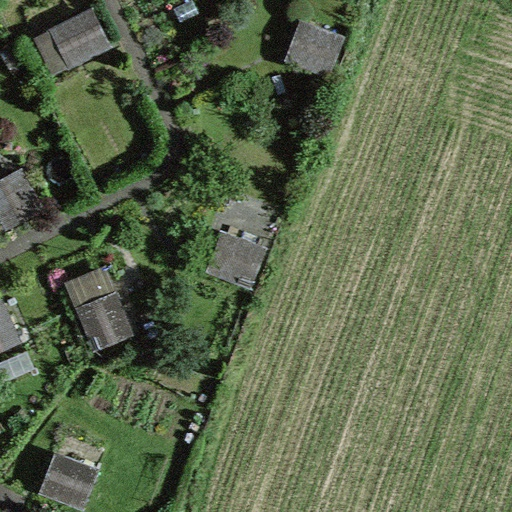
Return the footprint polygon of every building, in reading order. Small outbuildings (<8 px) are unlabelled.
[(82,54),(105,43),(89,11),(67,22),(82,54)] [(303,59),(326,68),(339,36),(315,27),(303,59)] [(26,182),(0,195),(0,207),(7,220),(38,204),(26,182)] [(224,271),(247,279),(260,247),(236,238),(224,271)] [(128,328),(119,305),(86,319),(96,342),(128,328)] [(0,315),(0,342),(15,336),(5,313),(0,315)] [(93,468),(70,459),(57,491),(80,501),(93,468)]
